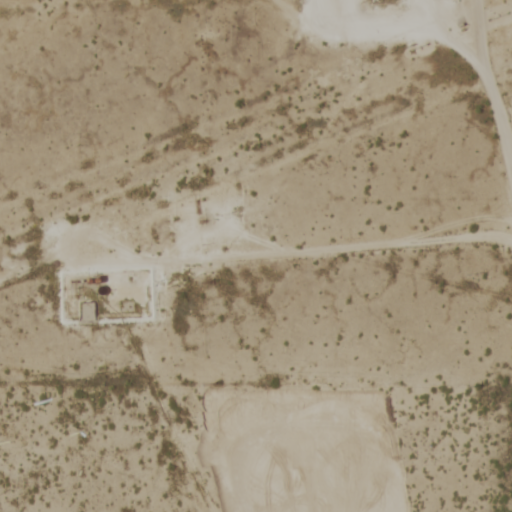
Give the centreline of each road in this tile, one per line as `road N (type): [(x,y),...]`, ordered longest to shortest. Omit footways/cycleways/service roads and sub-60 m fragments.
road 1 (residential): [(511,246),(446,234),(177,265),(135,258),(109,232),(74,226)]
road 2 (residential): [(511,165),(478,0)]
